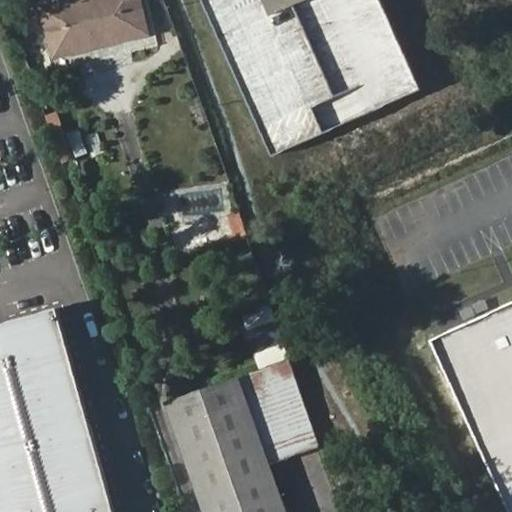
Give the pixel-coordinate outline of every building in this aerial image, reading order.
[(136,0),(110,0),(45,13),(54,61),(145,42),(136,0)] [(423,89),(383,0),(203,0),(274,156),(423,89)] [(80,127),(65,132),(58,110),(46,114),(61,162),(88,154),(80,127)] [(511,303),(437,339),(511,502),(511,303)] [(0,511),(114,511),(55,313),(0,327),(0,511)] [(290,361),(283,341),(250,354),(256,372),(290,361)] [(287,511),(273,469),(322,452),(291,366),(173,406),(210,511),(287,511)]
